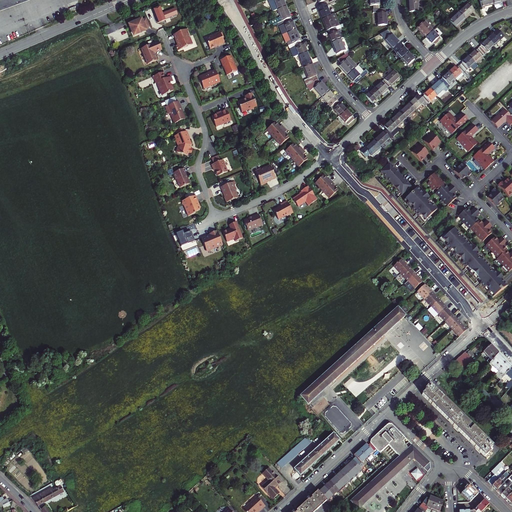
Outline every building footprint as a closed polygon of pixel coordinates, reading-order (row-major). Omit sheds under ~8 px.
[(0,0),(0,10),(18,4),(28,0),(0,0)] [(283,0),(269,0),(273,10),(277,9),(285,5),(283,0)] [(417,12),(416,0),(408,1),(408,6),(408,13),(417,12)] [(493,6),(491,0),(483,0),(479,2),(482,10),(488,8),(493,6)] [(319,17),(321,21),(331,17),(327,9),(334,6),(333,3),(328,5),(321,8),(322,11),(318,13),(319,17)] [(467,3),(458,11),(464,18),(469,14),(473,10),(467,3)] [(288,12),(285,5),(277,9),(282,20),(290,17),(288,12)] [(380,9),(376,9),(378,26),(387,26),(387,18),(386,13),(385,13),(385,9),(380,9)] [(459,22),(464,18),(458,11),(447,20),(453,26),(456,23),(456,24),(459,22)] [(136,20),(128,23),(134,36),(148,30),(147,28),(151,27),(146,17),(143,19),(142,17),(136,20)] [(276,23),(281,34),(295,27),(292,22),(290,17),(282,20),(276,23)] [(327,32),(335,28),(331,17),(321,21),(324,27),(326,32),(327,32)] [(424,37),(431,30),(422,21),(415,27),(421,33),(424,37)] [(297,33),(295,27),(281,34),(284,42),(286,41),(287,45),(291,43),(300,40),(297,33)] [(341,40),(335,28),(327,32),(328,35),(327,36),(329,39),(331,44),(341,40)] [(186,29),(174,34),(176,39),(177,41),(178,41),(179,44),(176,45),(178,50),(192,44),(187,31),(186,29)] [(433,45),(440,40),(431,30),(424,37),(427,40),(430,43),(431,42),(433,45)] [(226,43),(221,31),(215,34),(216,35),(211,37),(209,36),(207,40),(211,49),(216,47),(216,46),(218,45),(220,45),(226,43)] [(488,40),(494,47),(504,38),(499,32),(495,35),(494,35),(492,36),(488,40)] [(385,39),(394,49),(400,43),(396,38),(391,33),(385,39)] [(293,56),(298,54),(306,51),(305,46),(303,43),(301,43),(300,40),(291,43),(293,46),(289,48),(293,56)] [(341,40),(331,44),(333,49),(336,56),(346,52),(341,40)] [(479,49),(484,56),(494,47),(488,40),(484,44),(481,47),(479,49)] [(156,55),(154,54),(153,52),(153,51),(161,47),(158,41),(141,48),(147,63),(157,60),(156,59),(157,58),(156,55)] [(402,46),(400,43),(394,49),(403,59),(409,53),(405,48),(403,46),(402,46)] [(469,57),(475,64),(484,56),(479,49),(476,52),(475,52),(474,53),(469,57)] [(298,54),(303,66),(311,62),(309,55),(306,51),(298,54)] [(403,59),(411,68),(417,63),(415,60),(416,60),(413,56),(409,53),(403,59)] [(237,70),(230,55),(219,60),(222,66),(223,66),(224,68),(227,74),(237,70)] [(342,70),(347,76),(353,70),(342,57),(335,63),(342,70)] [(475,64),(469,57),(465,61),(462,63),(463,64),(460,66),(466,72),(469,75),(471,73),(469,70),(475,64)] [(302,80),(305,85),(316,78),(315,74),(316,74),(314,68),(311,62),(303,66),(308,77),(302,80)] [(353,82),(356,84),(364,77),(369,73),(366,70),(363,73),(357,66),(353,70),(347,76),(350,79),(352,82),(353,82)] [(449,73),(455,79),(462,74),(463,75),(466,72),(460,66),(457,69),(455,67),(454,68),(449,73)] [(220,81),(215,69),(209,72),(209,73),(207,74),(199,77),(204,88),(220,81)] [(153,76),(156,82),(157,81),(162,94),(173,90),(171,85),(169,84),(169,83),(168,82),(172,80),(170,76),(165,78),(162,72),(153,76)] [(394,72),(385,80),(390,86),(391,87),(396,82),(400,78),(394,72)] [(440,81),(446,88),(455,79),(449,73),(444,76),(442,78),(443,79),(440,81)] [(313,87),(322,96),(328,90),(324,85),(319,80),(318,81),(316,78),(305,85),(309,90),(313,87)] [(385,80),(375,89),(381,95),(386,91),(388,90),(387,89),(390,86),(385,80)] [(430,89),(436,96),(443,90),(445,92),(448,90),(446,88),(440,81),(437,84),(437,83),(435,86),(430,89)] [(377,99),(381,95),(375,89),(366,97),(371,103),(374,101),(377,99)] [(436,96),(430,89),(426,93),(423,96),(424,96),(421,99),(427,105),(436,96)] [(325,105),(328,108),(337,99),(332,94),(328,90),(322,96),(327,102),(325,105)] [(257,105),(252,93),(245,95),(246,98),(245,99),(243,99),(237,101),(242,112),(249,109),(249,110),(254,108),(253,107),(257,105)] [(409,104),(415,110),(421,105),(424,108),(427,105),(421,99),(418,101),(415,98),(413,100),(409,104)] [(333,109),(339,115),(346,109),(341,104),(337,99),(328,108),(330,111),(333,109)] [(181,108),(178,101),(165,106),(168,113),(171,112),(175,123),(185,118),(182,112),(181,110),(181,108)] [(405,108),(400,112),(406,119),(415,110),(409,104),(405,108)] [(219,113),(212,116),(216,126),(231,120),(226,109),(220,112),(220,113),(219,113)] [(349,112),(346,109),(339,115),(347,125),(354,119),(351,116),(352,116),(349,112)] [(511,124),(511,122),(511,117),(504,109),(491,121),(497,128),(505,121),(510,125),(511,124)] [(390,121),(396,127),(403,121),(405,124),(408,121),(406,119),(400,112),(395,116),(390,121)] [(465,117),(462,115),(456,121),(450,114),(440,122),(452,135),(468,121),(465,117)] [(290,128),(288,125),(285,122),(284,123),(282,121),(280,118),(278,120),(271,126),(283,141),(293,133),(291,131),(289,129),(290,128)] [(384,132),(389,138),(392,136),(399,130),(396,127),(390,121),(387,124),(384,126),(387,129),(384,132)] [(475,129),(472,126),(456,140),(468,153),(477,144),(471,137),(478,132),(475,129)] [(178,143),(177,150),(179,152),(188,154),(188,152),(191,152),(192,146),(190,146),(190,144),(188,138),(189,138),(186,130),(183,131),(177,134),(175,134),(178,143)] [(374,140),(380,147),(389,138),(384,132),(381,134),(380,134),(379,136),(374,140)] [(432,133),(423,141),(433,151),(436,148),(438,146),(437,146),(441,143),(432,133)] [(309,150),(306,147),(304,144),(303,145),(301,143),(299,140),(289,148),(302,163),(312,155),(309,152),(308,151),(309,150)] [(368,146),(365,149),(370,154),(373,158),(383,150),(380,147),(374,140),(370,144),(367,146),(368,146)] [(487,155),(494,150),(488,143),(472,158),(484,171),(493,162),(489,158),(487,155)] [(420,144),(411,152),(421,162),(424,158),(426,157),(425,157),(429,154),(420,144)] [(370,154),(365,149),(361,153),(366,158),(370,154)] [(217,155),(211,157),(213,163),(220,160),(218,154),(217,155)] [(213,163),(211,164),(213,168),(214,168),(215,170),(217,175),(227,171),(223,159),(220,160),(213,163)] [(471,173),(462,163),(454,171),(462,180),(465,177),(467,175),(468,176),(471,173)] [(276,178),(270,164),(261,168),(255,170),(261,185),(267,182),(269,181),(276,178)] [(380,174),(385,179),(395,170),(393,167),(391,165),(390,167),(388,166),(380,174)] [(184,167),(173,171),(176,177),(180,186),(189,182),(187,175),(186,173),(184,167)] [(397,172),(395,170),(385,179),(390,185),(399,177),(397,175),(399,174),(397,172)] [(448,206),(457,197),(455,195),(454,194),(457,191),(452,185),(448,188),(447,186),(442,181),(437,176),(435,173),(427,179),(430,182),(428,184),(434,190),(435,188),(438,191),(436,192),(448,206)] [(334,183),(332,180),(329,178),(328,179),(327,176),(324,174),(315,182),(328,197),(338,189),(335,186),(333,184),(334,183)] [(399,177),(390,185),(395,191),(406,181),(404,179),(402,177),(400,178),(399,177)] [(508,196),(511,192),(511,183),(507,179),(502,183),(501,182),(500,183),(498,185),(508,196)] [(232,181),(220,186),(224,195),(224,196),(223,197),(225,201),(227,200),(237,196),(234,189),(235,188),(233,184),(232,181)] [(408,183),(406,181),(395,191),(401,196),(410,188),(408,187),(410,185),(408,183)] [(298,205),(306,200),(309,204),(318,199),(309,185),(302,190),(303,191),(301,193),(293,197),(298,205)] [(504,199),(495,189),(492,192),(491,194),(490,195),(491,196),(488,198),(496,207),(504,199)] [(422,195),(417,190),(405,201),(408,204),(407,206),(409,208),(410,207),(413,210),(412,211),(415,215),(418,218),(420,217),(424,222),(430,217),(436,211),(431,206),(427,201),(428,199),(423,194),(422,195)] [(194,194),(181,199),(182,201),(181,202),(182,204),(183,204),(188,215),(195,212),(195,210),(199,209),(201,205),(197,204),(197,203),(196,200),(197,200),(194,194)] [(293,211),(287,200),(281,203),(282,205),(280,206),(278,207),(278,206),(273,208),(278,218),(286,214),(288,214),(293,211)] [(470,212),(467,208),(458,217),(468,228),(469,227),(481,240),(490,231),(488,229),(487,228),(490,225),(485,219),(482,223),(481,221),(479,219),(478,220),(475,217),(478,214),(479,213),(474,207),(472,210),(470,212)] [(249,217),(244,219),(248,229),(263,223),(259,213),(249,217)] [(243,237),(236,220),(229,224),(230,228),(228,229),(227,228),(222,230),(227,241),(234,238),(234,240),(243,237)] [(182,231),(176,233),(181,246),(195,241),(192,234),(192,232),(197,229),(195,223),(181,229),(182,231)] [(216,246),(222,243),(216,229),(208,232),(209,234),(207,235),(206,235),(201,237),(206,249),(216,245),(216,246)] [(446,236),(442,240),(447,246),(445,247),(447,249),(450,252),(451,251),(454,254),(453,255),(455,257),(456,256),(462,262),(460,263),(465,268),(466,267),(467,268),(470,271),(477,278),(478,280),(480,283),(479,284),(483,288),(484,287),(487,290),(486,291),(488,294),(489,292),(492,296),(505,286),(504,285),(499,279),(501,277),(496,272),(494,274),(489,269),(480,258),(475,253),(477,251),(472,246),(470,247),(454,229),(446,236)] [(495,237),(494,235),(484,243),(494,255),(493,256),(505,269),(511,262),(511,257),(511,256),(511,248),(511,247),(506,251),(505,250),(503,248),(505,247),(503,245),(502,244),(505,241),(500,235),(497,238),(495,237)] [(405,262),(403,259),(395,266),(402,274),(409,267),(411,266),(407,261),(405,262)] [(412,270),(409,267),(402,274),(409,281),(417,274),(413,269),(412,270)] [(477,278),(470,271),(468,272),(475,280),(477,278)] [(417,274),(409,281),(415,289),(423,282),(420,279),(422,278),(417,274)] [(409,281),(406,284),(413,291),(415,289),(409,281)] [(428,288),(425,285),(418,291),(425,300),(434,292),(429,287),(428,288)] [(432,307),(439,301),(437,298),(438,297),(434,292),(425,300),(432,307)] [(443,303),(442,304),(439,301),(432,307),(438,315),(447,307),(443,303)] [(404,314),(408,310),(403,305),(399,308),(404,314)] [(398,307),(322,376),(330,385),(405,316),(404,314),(399,308),(398,307)] [(438,315),(432,307),(428,310),(435,318),(438,315)] [(450,313),(451,312),(447,307),(438,315),(445,322),(452,316),(450,313)] [(456,318),(455,319),(452,316),(445,322),(452,330),(461,323),(456,318)] [(464,327),(461,323),(452,330),(459,338),(466,331),(463,328),(464,327)] [(488,363),(497,352),(493,348),(490,345),(483,352),(488,358),(485,360),(488,363)] [(454,362),(462,370),(473,361),(470,358),(467,354),(466,353),(465,352),(454,362)] [(501,356),(497,352),(488,363),(492,365),(497,370),(505,361),(501,356)] [(503,376),(511,367),(508,364),(505,361),(497,370),(494,375),(500,380),(501,379),(503,376)] [(511,367),(503,376),(509,381),(505,385),(509,389),(511,385),(511,367)] [(322,376),(301,395),(309,404),(330,385),(322,376)] [(470,424),(429,384),(425,388),(426,389),(422,394),(485,456),(489,451),(488,450),(492,446),(472,426),(468,430),(466,428),(470,424)] [(489,392),(486,396),(494,405),(498,401),(489,392)] [(498,401),(494,405),(503,415),(507,410),(498,401)] [(511,404),(507,410),(503,415),(509,422),(511,419),(511,404)] [(369,443),(370,443),(376,450),(379,454),(383,451),(389,445),(399,457),(408,449),(407,448),(407,447),(403,442),(405,440),(390,426),(387,425),(386,426),(370,440),(369,443)] [(340,439),(333,432),(295,467),(297,470),(294,473),(297,477),(301,474),(305,470),(307,468),(310,465),(314,462),(316,460),(324,453),(327,451),(330,448),(333,445),(336,442),(340,439)] [(280,469),(310,442),(305,437),(283,457),(276,464),(280,469)] [(354,458),(350,460),(351,461),(356,467),(376,450),(370,443),(367,446),(366,445),(365,446),(354,456),(353,457),(354,458)] [(426,475),(429,471),(428,465),(412,446),(408,449),(399,457),(393,463),(349,503),(357,511),(362,506),(413,461),(426,475)] [(349,463),(348,463),(347,463),(345,465),(354,475),(360,470),(356,467),(351,461),(349,463)] [(491,472),(494,475),(501,468),(503,466),(500,463),(491,472)] [(342,468),(343,469),(340,471),(349,481),(354,475),(345,465),(343,467),(342,468)] [(490,484),(492,486),(506,472),(510,468),(508,466),(504,470),(501,468),(494,475),(487,482),(490,484)] [(262,472),(268,479),(267,480),(265,482),(264,481),(260,485),(261,486),(259,487),(265,493),(265,492),(271,499),(277,493),(272,488),(271,487),(273,485),(274,486),(280,481),(273,474),(273,475),(267,468),(262,472)] [(417,468),(410,473),(415,480),(422,475),(417,468)] [(338,473),(337,473),(336,473),(334,476),(343,486),(349,481),(340,471),(338,473)] [(501,481),(508,474),(506,472),(492,486),(494,489),(496,490),(503,483),(501,481)] [(498,493),(501,495),(511,484),(511,483),(511,474),(503,483),(496,490),(498,493)] [(337,491),(343,486),(334,476),(332,478),(331,479),(329,481),(337,491)] [(332,496),(337,491),(329,481),(326,483),(325,483),(323,486),(332,496)] [(511,492),(511,483),(511,484),(501,495),(503,497),(505,499),(511,492)] [(470,502),(478,494),(474,490),(469,485),(461,493),(470,502)] [(64,490),(61,486),(54,490),(49,492),(47,490),(33,498),(36,502),(38,505),(44,502),(64,490)] [(318,492),(326,501),(332,496),(323,486),(321,488),(319,489),(320,489),(318,492)] [(318,492),(317,491),(311,497),(310,498),(308,499),(296,510),(295,511),(294,511),(314,511),(326,501),(318,492)] [(432,510),(437,498),(432,496),(430,495),(429,498),(427,497),(418,508),(423,511),(425,511),(426,511),(427,511),(429,511),(431,510),(432,510)] [(5,498),(0,501),(0,504),(1,506),(4,504),(11,501),(9,497),(6,499),(5,498)] [(242,511),(255,511),(257,511),(258,511),(263,507),(255,498),(241,510),(242,511)] [(439,510),(443,500),(441,499),(437,498),(432,510),(436,511),(437,510),(439,510)] [(474,511),(479,511),(488,504),(486,502),(484,500),(473,510),(474,511)]
